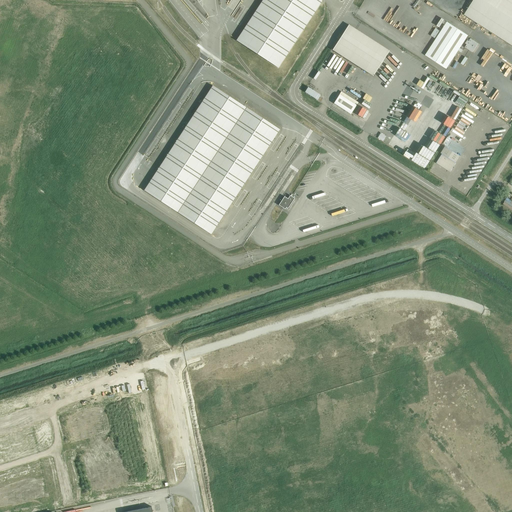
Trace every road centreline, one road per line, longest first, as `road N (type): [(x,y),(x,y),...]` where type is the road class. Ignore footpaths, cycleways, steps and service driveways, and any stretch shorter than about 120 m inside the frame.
road 1 (unclassified): [(0,375),(451,229)]
road 2 (unclassified): [(472,214),(297,99),(299,79),(349,0)]
road 3 (unknown): [(203,348),(386,294),(438,296),(482,309)]
road 4 (unknown): [(204,351),(385,298),(449,302),(480,314)]
road 5 (unclassified): [(199,511),(167,360),(203,348)]
road 6 (unclassified): [(451,229),(322,141)]
road 7 (unknown): [(135,161),(149,168),(215,74),(198,64)]
